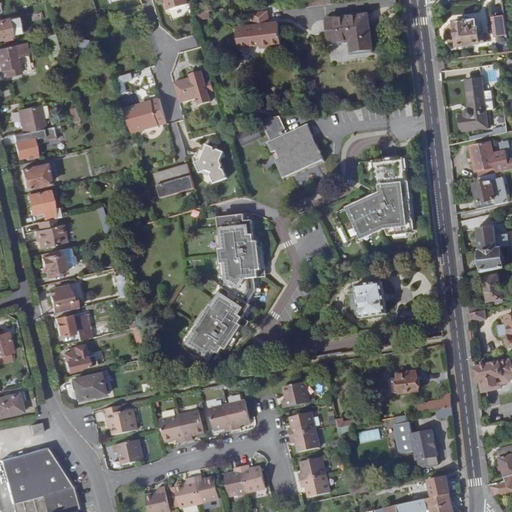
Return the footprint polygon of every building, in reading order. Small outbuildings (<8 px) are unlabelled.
[(166,0),(169,10),(190,4),(188,0),(166,0)] [(244,28),(246,47),(266,45),(266,47),(287,44),(284,23),(275,24),(273,11),(249,14),(250,27),(244,28)] [(210,19),(210,12),(197,14),(198,20),(210,19)] [(327,19),(330,43),(352,41),(354,54),(374,51),(370,14),(327,19)] [(507,36),(504,16),(493,18),(495,37),(507,36)] [(16,18),(0,21),(0,39),(20,35),(16,18)] [(476,20),(455,23),(458,46),(479,43),(476,20)] [(53,34),(46,35),(49,53),(57,52),(53,34)] [(352,41),(330,43),(330,46),(349,44),(351,56),(374,54),(374,51),(354,54),(352,41)] [(24,45),(0,49),(0,70),(6,70),(7,76),(29,71),(24,45)] [(86,62),(86,51),(71,52),(72,62),(86,62)] [(171,76),(177,95),(195,91),(197,97),(209,94),(206,85),(203,76),(200,63),(187,67),(188,71),(171,76)] [(495,64),(484,65),(486,81),(497,80),(495,64)] [(131,81),(129,74),(115,78),(118,88),(124,87),(123,84),(131,81)] [(206,85),(212,84),(209,74),(203,76),(206,85)] [(487,128),(481,78),(465,80),(469,108),(467,109),(465,110),(464,111),(464,113),(464,116),(459,117),(461,132),(487,128)] [(98,87),(82,91),(84,97),(99,92),(98,87)] [(131,133),(167,123),(160,100),(124,110),(131,133)] [(30,132),(45,129),(40,106),(17,111),(22,134),(30,132)] [(288,136),(280,117),(261,120),(272,144),(288,136)] [(309,127),(288,136),(272,144),(269,145),(273,155),(277,153),(281,161),(277,163),(283,177),(323,159),(309,127)] [(22,134),(13,137),(18,159),(28,157),(31,156),(32,159),(36,158),(30,132),(22,134)] [(490,143),(471,148),(476,172),(496,167),(498,173),(511,170),(511,158),(508,159),(506,151),(493,154),(490,143)] [(208,145),(205,151),(203,155),(196,158),(195,158),(201,174),(202,173),(208,171),(212,173),(211,175),(215,185),(228,180),(221,161),(225,153),(221,151),(212,147),(208,145)] [(203,155),(205,151),(199,149),(196,158),(203,155)] [(372,198),(334,215),(341,230),(342,229),(350,245),(363,239),(362,238),(370,234),(371,235),(385,229),(389,236),(412,233),(409,202),(407,203),(405,184),(406,184),(404,165),(403,165),(402,157),(374,160),(375,168),(373,168),(376,192),(380,192),(381,199),(374,202),(372,198)] [(323,159),(283,177),(285,182),(325,164),(323,159)] [(44,165),(21,170),(25,190),(49,185),(44,165)] [(186,192),(195,190),(188,165),(179,167),(180,171),(159,178),(163,194),(185,188),(186,192)] [(161,200),(186,192),(185,188),(163,194),(159,178),(180,171),(179,167),(154,175),(161,200)] [(496,167),(479,171),(480,177),(484,176),(495,174),(498,173),(496,167)] [(495,174),(484,176),(485,183),(474,185),(479,203),(496,199),(492,182),(496,181),(495,174)] [(42,213),(44,221),(55,219),(49,191),(27,196),(31,215),(42,213)] [(376,192),(372,198),(374,202),(381,199),(380,192),(376,192)] [(193,340),(187,349),(209,363),(212,358),(217,361),(225,349),(228,351),(242,330),(236,326),(240,321),(242,323),(252,306),(249,304),(258,292),(256,279),(254,268),(262,267),(259,242),(255,243),(253,221),(246,222),(245,216),(222,218),(223,228),(219,229),(222,250),(220,250),(222,265),(223,265),(225,284),(223,287),(226,290),(218,302),(215,300),(207,312),(209,313),(200,326),(198,325),(190,338),(193,340)] [(44,221),(38,223),(40,230),(35,231),(37,242),(42,241),(43,248),(65,243),(61,225),(56,227),(55,219),(44,221)] [(478,229),(480,251),(497,249),(494,226),(478,229)] [(480,251),(479,251),(482,274),(503,269),(500,249),(497,249),(480,251)] [(60,251),(40,256),(43,269),(45,269),(47,277),(65,273),(60,251)] [(262,267),(254,268),(256,279),(263,278),(262,267)] [(118,298),(126,296),(123,275),(115,276),(118,298)] [(499,276),(484,279),(488,303),(503,300),(499,276)] [(383,282),(357,285),(361,318),(387,314),(383,282)] [(50,296),(53,314),(77,309),(75,300),(71,301),(68,292),(67,292),(65,285),(52,288),(53,295),(50,296)] [(223,287),(215,300),(218,302),(226,290),(223,287)] [(483,302),(467,306),(468,314),(485,311),(483,302)] [(485,311),(468,314),(469,323),(486,320),(485,311)] [(209,313),(207,312),(198,325),(200,326),(209,313)] [(55,319),(59,336),(73,333),(69,316),(55,319)] [(511,316),(505,317),(507,325),(498,326),(499,337),(500,338),(507,337),(505,340),(505,344),(508,346),(511,345),(511,316)] [(132,330),(134,329),(140,328),(138,322),(131,323),(132,330)] [(86,330),(88,340),(111,335),(109,325),(86,330)] [(0,355),(11,353),(5,333),(0,334),(0,355)] [(184,347),(187,349),(193,340),(190,338),(184,347)] [(63,354),(67,372),(88,368),(83,346),(73,348),(74,351),(63,354)] [(509,362),(475,369),(476,381),(480,380),(483,392),(501,387),(500,384),(510,382),(511,376),(511,372),(511,364),(510,365),(509,362)] [(416,372),(397,374),(400,394),(418,392),(416,372)] [(103,375),(75,381),(77,391),(80,402),(108,395),(103,375)] [(310,403),(305,383),(284,387),(287,401),(283,402),(284,409),(310,403)] [(18,394),(0,398),(0,417),(22,412),(18,394)] [(452,408),(450,394),(443,396),(444,400),(434,402),(435,406),(430,407),(429,403),(417,406),(419,414),(437,411),(452,408)] [(247,403),(211,411),(216,433),(227,430),(228,435),(243,431),(242,427),(252,424),(247,403)] [(121,408),(105,412),(107,425),(112,424),(112,429),(114,437),(137,432),(133,411),(123,414),(121,408)] [(453,416),(452,408),(437,411),(438,419),(453,416)] [(320,448),(312,413),(291,418),(293,428),(289,429),(292,444),(296,443),(298,453),(320,448)] [(201,414),(162,423),(167,444),(179,441),(181,446),(195,442),(194,438),(206,435),(201,414)] [(402,417),(395,418),(397,427),(407,424),(406,417),(402,417)] [(350,425),(349,418),(336,420),(337,427),(350,425)] [(42,432),(40,423),(30,425),(32,434),(42,432)] [(360,443),(380,440),(379,429),(358,432),(360,443)] [(428,468),(438,466),(437,456),(438,456),(433,431),(412,435),(419,468),(428,467),(428,468)] [(139,442),(114,447),(115,455),(120,454),(123,467),(143,463),(139,442)] [(504,477),(511,475),(511,446),(497,450),(504,477)] [(45,511),(74,511),(77,511),(71,488),(46,449),(0,460),(12,505),(41,497),(45,511)] [(330,494),(322,458),(301,463),(303,473),(299,474),(302,489),(306,488),(309,498),(330,494)] [(421,479),(440,475),(438,466),(428,468),(428,467),(419,468),(421,479)] [(226,477),(231,498),(267,490),(262,469),(252,471),(251,467),(237,470),(237,474),(226,477)] [(490,485),(494,496),(511,492),(511,475),(504,477),(505,481),(490,485)] [(428,479),(432,498),(450,494),(446,476),(428,479)] [(182,510),(221,501),(216,479),(204,482),(203,478),(189,482),(190,485),(177,488),(182,510)] [(350,494),(350,495),(368,491),(366,481),(348,485),(350,494)] [(147,498),(150,511),(172,511),(166,489),(159,490),(160,495),(147,498)] [(395,503),(419,498),(417,490),(394,495),(395,503)] [(413,502),(385,509),(385,511),(425,511),(432,511),(453,511),(450,494),(432,498),(413,502)] [(45,511),(41,497),(12,505),(13,511),(45,511)]
